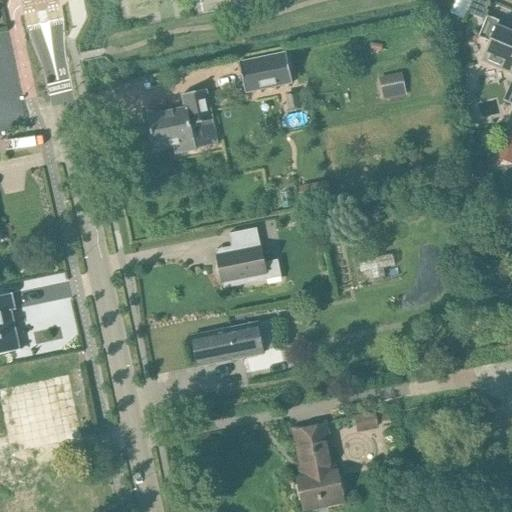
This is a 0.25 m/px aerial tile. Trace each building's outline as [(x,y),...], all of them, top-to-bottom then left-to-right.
[(476,36),(491,42),(483,61),(506,71),(507,69),(511,71),(511,30),(511,27),(511,26),(485,15),(485,16),(487,17),(479,35),(477,35),(476,36)] [(292,83),(286,52),(239,62),(245,93),(292,83)] [(379,78),(383,100),(406,96),(403,74),(379,78)] [(185,108),(148,116),(155,149),(173,145),(175,154),(196,149),(191,125),(213,120),(206,89),(181,95),(182,96),(182,95),(185,108)] [(298,91),(285,93),(289,112),(302,109),(298,91)] [(496,158),(511,165),(511,129),(509,128),(496,158)] [(486,145),(481,148),(486,165),(488,166),(496,148),(493,146),(486,145)] [(415,153),(409,165),(419,171),(426,159),(415,153)] [(328,181),(298,187),(302,207),(332,201),(328,181)] [(290,191),(280,193),(283,209),(294,206),(290,191)] [(247,278),(248,284),(281,277),(278,260),(264,262),(257,228),(233,233),(235,246),(232,247),(233,252),(217,255),(216,270),(222,283),(247,278)] [(0,353),(18,350),(14,330),(10,311),(14,310),(10,294),(0,296),(0,353)] [(475,304),(482,331),(508,325),(501,297),(475,304)] [(263,354),(257,323),(192,336),(199,367),(263,354)] [(319,361),(324,371),(325,371),(334,365),(328,355),(319,361)] [(414,367),(419,385),(447,379),(443,361),(414,367)] [(375,412),(354,416),(358,433),(379,429),(375,412)] [(324,423),(294,429),(304,478),(299,479),(305,509),(343,501),(337,471),(334,472),(324,423)]
